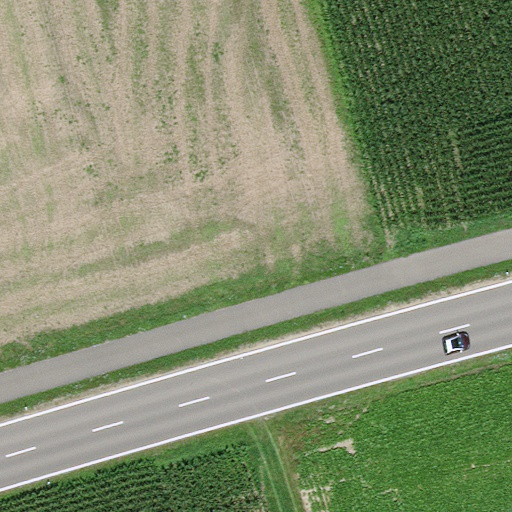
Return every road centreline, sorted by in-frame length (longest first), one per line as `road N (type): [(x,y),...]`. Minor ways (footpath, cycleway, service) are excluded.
road 1 (primary): [(0,463),(511,318)]
road 2 (track): [(0,390),(511,249)]
road 3 (track): [(273,511),(237,393)]
